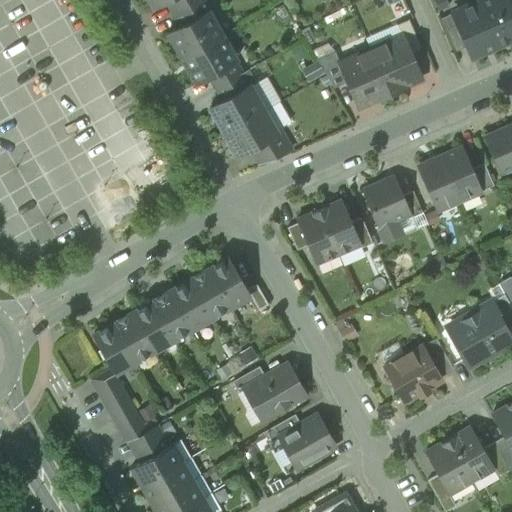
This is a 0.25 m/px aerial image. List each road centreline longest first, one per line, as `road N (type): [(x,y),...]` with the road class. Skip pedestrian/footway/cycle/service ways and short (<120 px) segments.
road 1 (residential): [(375,447),(234,202)]
road 2 (residential): [(6,330),(234,202)]
road 3 (residential): [(234,202),(459,101)]
road 4 (residential): [(234,202),(116,0)]
road 5 (residential): [(375,447),(511,373)]
road 6 (residential): [(57,381),(128,511)]
road 7 (residential): [(263,511),(375,447)]
road 8 (secondary): [(63,511),(0,409)]
